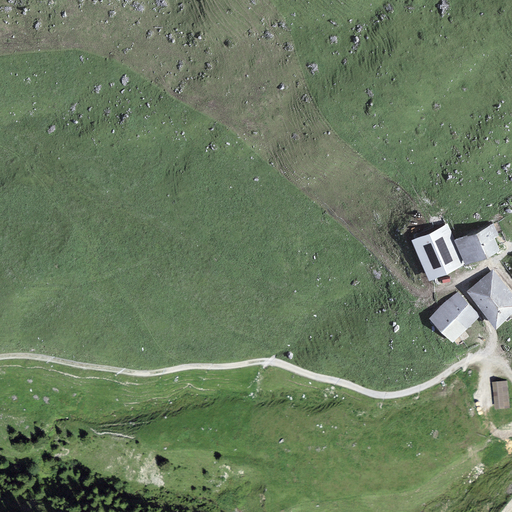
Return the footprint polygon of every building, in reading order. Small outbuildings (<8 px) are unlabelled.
[(456,239),(468,263),(487,254),(503,247),(491,223),(475,230),(456,239)] [(419,245),(433,276),(462,263),(448,231),(419,245)] [(468,289),(497,325),(511,313),(511,292),(493,269),(468,289)] [(456,292),(431,318),(443,330),(455,342),(481,315),(469,304),(456,292)] [(492,385),(496,411),(502,410),(509,409),(506,383),(498,384),(492,385)]
